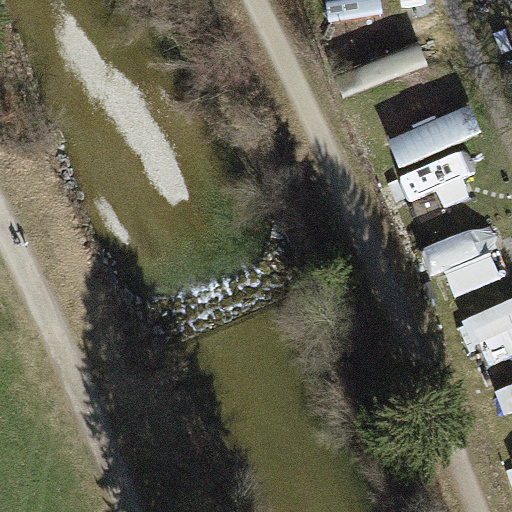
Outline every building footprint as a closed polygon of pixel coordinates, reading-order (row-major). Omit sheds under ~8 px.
[(404,7),(331,35),(342,63),(354,58),(363,82),(404,66),(395,42),(415,35),(404,7)] [(451,79),(367,108),(379,143),(463,113),(451,79)] [(489,228),(431,254),(453,303),(511,278),(489,228)] [(484,363),(511,354),(511,302),(470,315),(484,363)] [(511,416),(511,415),(511,387),(502,392),(511,416)]
